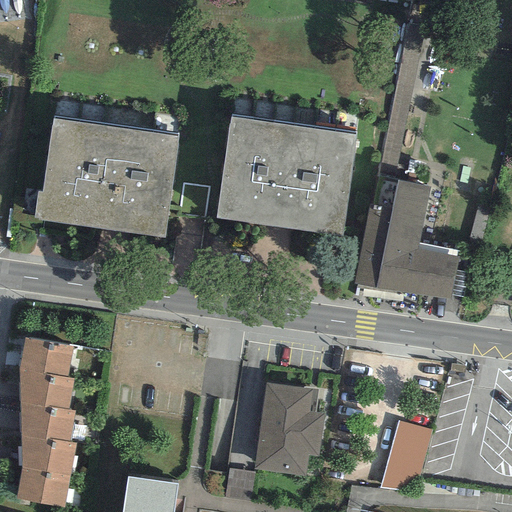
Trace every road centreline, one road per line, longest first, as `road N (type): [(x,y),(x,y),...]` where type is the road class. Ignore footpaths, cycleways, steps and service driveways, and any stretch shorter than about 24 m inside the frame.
road 1 (tertiary): [(511,346),(222,306)]
road 2 (tertiary): [(222,306),(3,274)]
road 3 (residential): [(222,306),(194,500)]
